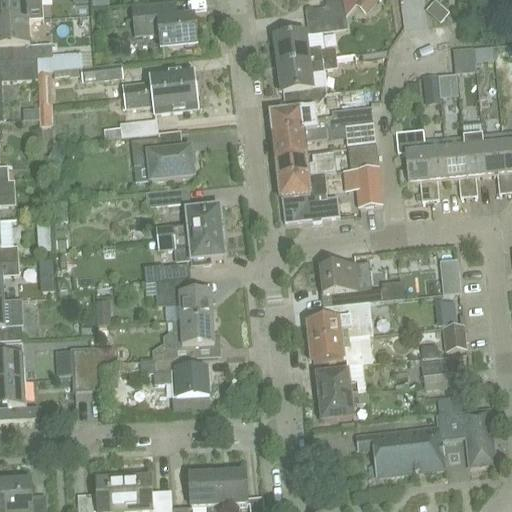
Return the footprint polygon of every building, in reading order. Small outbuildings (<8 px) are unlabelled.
[(0,0),(0,24),(27,23),(26,11),(43,11),(42,0),(0,0)] [(344,0),(342,2),(345,19),(355,8),(362,0),(344,0)] [(381,0),(380,0),(362,0),(355,8),(366,17),(381,0)] [(344,21),(345,19),(342,2),(325,4),(327,10),(306,13),(307,25),(344,21)] [(196,49),(193,19),(176,21),(174,6),(132,11),(135,39),(158,36),(160,53),(196,49)] [(449,10),(425,12),(427,28),(427,31),(450,29),(450,25),(449,10)] [(347,32),(345,19),(344,21),(307,25),(309,37),(347,32)] [(27,23),(0,24),(0,51),(10,51),(10,64),(38,63),(50,62),(50,59),(49,48),(29,49),(27,23)] [(279,68),(335,61),(334,52),(321,53),(321,50),(306,52),(304,37),(275,41),(279,68)] [(494,50),(475,51),(476,65),(495,63),(494,50)] [(454,53),(455,67),(475,65),(474,51),(455,53),(454,53)] [(82,57),(50,59),(50,62),(38,63),(38,78),(50,76),(50,75),(53,75),(53,76),(122,68),(122,67),(83,71),(82,57)] [(335,61),(279,68),(281,81),(278,81),(277,83),(278,92),(280,94),(282,93),(283,96),(297,93),(299,109),(318,107),(326,97),(325,90),(311,92),(308,77),(323,75),(323,72),(336,71),(335,61)] [(38,83),(38,78),(38,63),(10,64),(0,64),(0,126),(1,126),(0,108),(2,108),(1,85),(38,83)] [(122,68),(53,76),(55,83),(82,80),(83,86),(122,82),(122,68)] [(146,99),(194,93),(192,73),(149,78),(150,87),(122,90),(123,101),(146,99)] [(38,83),(40,112),(52,111),(50,76),(38,78),(38,83)] [(457,78),(439,80),(441,102),(459,100),(457,78)] [(439,80),(424,81),(427,108),(441,107),(439,80)] [(196,113),(194,93),(146,99),(123,101),(125,113),(153,110),(153,118),(154,118),(155,124),(120,127),(121,142),(158,137),(156,118),(196,113)] [(52,130),(52,111),(40,112),(40,131),(52,130)] [(345,130),(374,127),(372,111),(332,115),(333,120),(301,124),(300,113),(270,118),(272,138),(325,131),(325,132),(345,130)] [(345,130),(347,147),(347,151),(376,147),(374,127),(345,130)] [(274,158),(275,163),(305,158),(304,154),(303,146),(326,143),(325,132),(325,131),(272,138),(274,158)] [(424,144),(423,135),(396,138),(398,159),(405,158),(408,187),(420,186),(422,206),(431,205),(424,144)] [(511,136),(502,137),(508,198),(511,197),(511,136)] [(502,137),(482,139),(487,180),(497,179),(499,199),(508,198),(502,137)] [(476,181),(487,180),(482,139),(463,141),(469,201),(478,200),(476,181)] [(461,202),(469,201),(463,141),(444,142),(448,184),(459,183),(461,202)] [(158,142),(130,146),(132,171),(148,169),(150,186),(193,182),(191,168),(194,168),(193,156),(190,156),(190,153),(159,156),(158,142)] [(437,184),(448,184),(444,142),(424,144),(431,205),(439,204),(437,184)] [(354,173),(379,170),(376,148),(348,152),(351,174),(354,173)] [(306,169),(305,158),(275,163),(277,183),(307,179),(330,177),(329,166),(306,169)] [(0,170),(0,185),(9,185),(8,170),(0,170)] [(381,210),(381,204),(382,203),(379,170),(354,173),(359,212),(381,210)] [(307,179),(277,183),(279,204),(280,204),(283,228),(310,224),(312,227),(320,226),(321,223),(338,221),(336,202),(326,203),(324,178),(330,177),(307,179)] [(0,209),(15,209),(15,185),(10,185),(9,185),(0,185),(0,209)] [(146,212),(186,207),(185,193),(145,197),(146,212)] [(67,213),(67,205),(53,206),(54,215),(67,213)] [(156,245),(220,238),(218,213),(204,214),(203,210),(186,211),(188,229),(155,233),(156,245)] [(67,213),(54,215),(55,226),(68,225),(67,213)] [(0,265),(19,265),(18,250),(14,250),(12,226),(0,225),(0,265)] [(220,238),(156,245),(157,256),(190,252),(192,270),(209,268),(208,263),(223,262),(220,238)] [(457,264),(439,265),(443,299),(461,297),(457,264)] [(19,265),(0,265),(0,305),(1,306),(0,287),(0,280),(20,280),(19,265)] [(53,265),(40,266),(42,297),(55,296),(53,265)] [(175,269),(163,270),(164,285),(165,285),(189,282),(188,269),(188,267),(175,269)] [(339,298),(340,310),(370,307),(383,305),(382,293),(371,294),(371,291),(358,293),(355,268),(319,272),(322,300),(339,298)] [(178,310),(178,325),(212,324),(210,297),(191,298),(189,282),(165,285),(164,285),(153,286),(156,286),(157,311),(178,310)] [(23,305),(1,306),(0,305),(0,345),(20,345),(19,330),(24,330),(23,305)] [(455,305),(435,307),(436,315),(455,313),(455,305)] [(307,326),(307,330),(305,330),(303,332),(304,342),(307,343),(309,343),(309,347),(373,339),(370,307),(340,310),(342,322),(307,326)] [(110,316),(96,317),(97,329),(111,328),(110,316)] [(153,365),(185,363),(184,351),(213,349),(212,324),(178,325),(173,326),(174,335),(163,342),(164,348),(158,353),(153,355),(153,365)] [(443,334),(445,357),(467,355),(465,332),(443,334)] [(373,340),(373,339),(309,347),(310,351),(308,351),(306,353),(307,363),(309,364),(312,364),(312,368),(346,364),(347,370),(372,367),(369,341),(373,340)] [(0,387),(23,386),(20,348),(0,349),(0,387)] [(112,353),(98,353),(99,369),(113,368),(112,353)] [(84,392),(82,354),(70,355),(72,392),(84,392)] [(97,354),(82,354),(84,392),(99,392),(98,376),(97,354)] [(422,367),(424,381),(425,392),(447,390),(445,378),(464,376),(463,362),(422,367)] [(185,377),(185,363),(153,365),(155,388),(174,387),(175,403),(207,401),(206,376),(185,377)] [(315,380),(318,403),(356,398),(355,388),(348,389),(346,376),(315,380)] [(23,386),(0,387),(0,425),(40,423),(40,410),(24,411),(23,386)] [(368,397),(356,398),(318,403),(321,426),(351,422),(349,409),(370,407),(368,397)] [(436,419),(437,432),(439,432),(441,445),(465,442),(469,472),(497,469),(491,413),(436,419)] [(443,474),(441,445),(439,432),(437,432),(357,440),(358,455),(374,454),(376,481),(443,474)] [(124,478),(125,483),(125,511),(153,511),(151,477),(124,478)] [(243,477),(215,478),(217,511),(245,510),(243,477)] [(216,511),(217,511),(215,478),(186,480),(188,511),(216,511)] [(29,484),(25,484),(24,482),(22,479),(8,480),(5,483),(5,485),(3,486),(3,511),(44,511),(44,504),(30,505),(29,484)] [(125,511),(125,483),(97,484),(98,510),(79,511),(78,511),(125,511)] [(249,511),(264,511),(263,501),(248,502),(249,511)]
